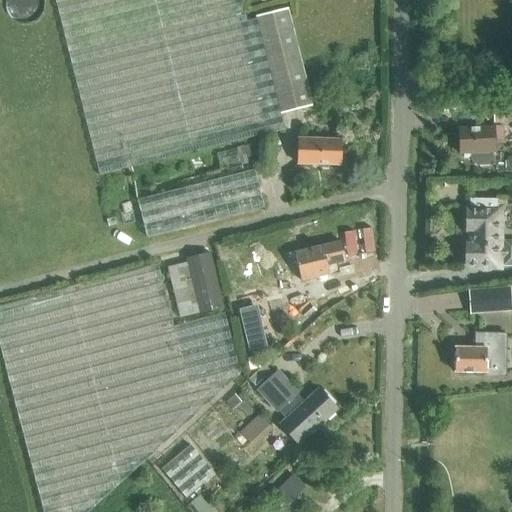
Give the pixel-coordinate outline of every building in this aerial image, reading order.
[(246,22),(240,0),(54,0),(98,177),(274,132),(284,130),(280,114),(257,19),(246,22)] [(256,17),(257,19),(280,114),(312,106),(287,9),(256,17)] [(494,124),(511,123),(511,106),(494,107),(494,124)] [(458,129),(459,155),(470,154),(470,161),(476,166),(488,166),(492,160),(492,154),(494,153),(494,144),(502,143),(502,127),(458,129)] [(297,165),(340,166),(341,140),(298,139),(297,165)] [(230,147),(230,162),(249,162),(249,146),(230,147)] [(255,174),(136,204),(144,236),(263,205),(255,174)] [(467,246),(467,266),(480,266),(480,270),(488,271),(489,267),(497,267),(497,258),(503,258),(503,266),(511,266),(511,241),(503,241),(503,249),(497,249),(498,210),(496,210),(496,201),(470,201),(470,210),(468,210),(468,230),(473,230),(473,246),(467,246)] [(297,269),(301,282),(318,278),(320,283),(327,281),(326,276),(328,275),(326,267),(344,263),(339,242),(282,256),(286,272),(297,269)] [(244,259),(240,246),(221,251),(224,264),(244,259)] [(210,254),(186,260),(187,264),(168,268),(180,319),(223,308),(210,254)] [(0,306),(0,351),(41,511),(89,511),(240,375),(224,315),(173,328),(157,265),(0,306)] [(276,284),(234,293),(238,310),(280,301),(276,284)] [(469,293),(470,313),(511,310),(509,290),(469,293)] [(282,305),(242,313),(247,338),(287,331),(282,305)] [(505,376),(505,334),(474,334),(474,349),(455,348),(454,373),(484,373),(484,376),(505,376)] [(336,410),(318,390),(302,405),(294,396),(296,394),(277,373),(257,390),(277,412),(278,411),(286,419),(281,424),(298,444),(336,410)] [(233,396),(224,404),(231,412),(240,403),(233,396)] [(240,430),(253,444),(273,427),(260,412),(240,430)] [(185,499),(214,475),(189,446),(161,469),(185,499)] [(276,493),(287,505),(305,488),(294,476),(276,493)] [(209,511),(197,497),(188,505),(193,511),(209,511)]
